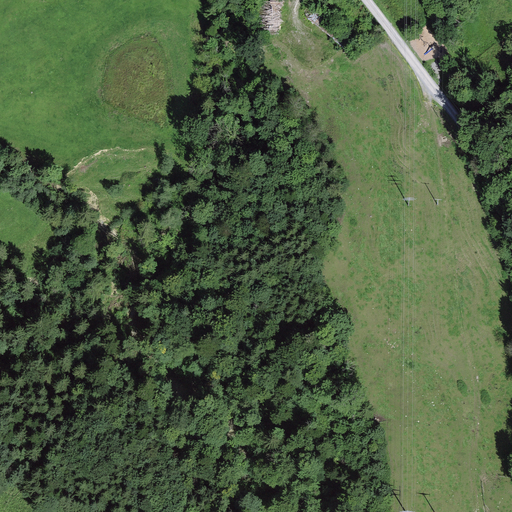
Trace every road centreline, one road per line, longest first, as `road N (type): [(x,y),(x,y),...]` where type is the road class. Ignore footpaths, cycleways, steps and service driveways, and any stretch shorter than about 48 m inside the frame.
road 1 (track): [(428,81),(478,387),(477,508)]
road 2 (track): [(511,220),(469,133),(366,0)]
